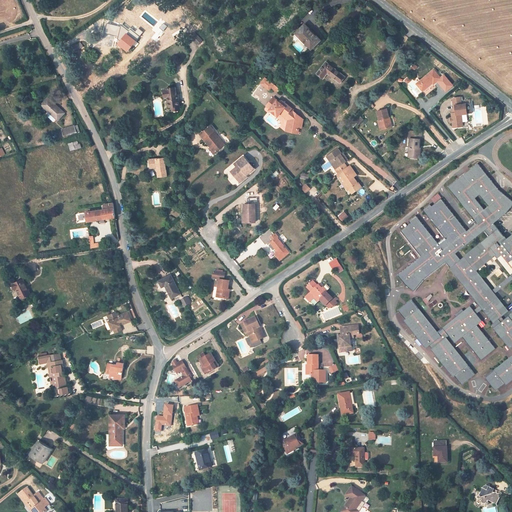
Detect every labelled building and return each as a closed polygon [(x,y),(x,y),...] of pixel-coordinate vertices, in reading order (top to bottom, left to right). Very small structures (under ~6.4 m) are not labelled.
[(119,43),(128,51),(136,41),(126,34),(128,31),(122,26),(121,26),(107,24),(105,33),(118,37),(121,40),(119,43)] [(311,49),(320,40),(305,24),(297,32),(305,41),(304,42),(311,49)] [(126,34),(136,41),(143,32),(138,28),(135,32),(130,29),(128,31),(126,34)] [(197,45),(202,41),(195,32),(190,36),(197,45)] [(295,33),(304,42),(305,41),(297,32),(295,33)] [(83,46),(80,43),(69,50),(72,53),(83,46)] [(340,83),(345,77),(326,62),(317,73),(323,78),(327,73),(340,83)] [(441,78),(433,70),(417,84),(422,91),(432,82),(434,84),(441,78)] [(167,97),(169,107),(172,107),(179,106),(178,94),(176,94),(175,87),(169,88),(170,90),(167,90),(163,91),(164,97),(167,97)] [(460,97),(453,98),(453,101),(454,109),(455,109),(456,113),(451,113),(452,119),(450,119),(451,123),(452,122),(453,124),(453,128),(462,127),(462,123),(461,114),(472,113),(471,103),(470,103),(470,100),(465,101),(465,104),(461,104),(461,100),(460,97)] [(64,113),(48,98),(41,105),(58,120),(64,113)] [(302,122),(303,119),(291,110),(292,109),(283,102),(273,113),(277,116),(280,113),(282,115),(284,113),(289,117),(288,119),(286,131),(296,133),(297,130),(298,131),(299,127),(300,121),(302,122)] [(380,130),(390,127),(388,118),(389,117),(387,109),(377,111),(379,120),(378,120),(380,130)] [(349,124),(344,119),(336,129),(341,133),(349,124)] [(76,132),(74,126),(62,129),(64,135),(76,132)] [(210,126),(200,134),(204,139),(209,146),(211,145),(212,146),(211,147),(209,148),(214,154),(225,145),(214,131),(215,131),(210,126)] [(422,131),(409,131),(409,138),(410,138),(409,147),(411,147),(410,157),(420,158),(420,148),(419,148),(420,139),(421,139),(422,131)] [(79,144),(78,141),(73,142),(75,150),(81,148),(80,143),(79,144)] [(327,156),(330,161),(333,161),(337,167),(335,168),(339,174),(340,174),(350,189),(349,189),(352,193),(361,187),(358,183),(353,177),(352,176),(355,174),(350,166),(347,167),(344,163),(348,160),(343,153),(342,154),(338,148),(327,156)] [(237,167),(231,171),(240,182),(244,179),(243,177),(254,169),(244,156),(234,164),(237,167)] [(166,176),(165,158),(150,160),(150,168),(157,167),(158,177),(166,176)] [(494,294),(511,279),(511,235),(505,241),(502,238),(504,236),(498,229),(489,237),(464,257),(460,260),(455,254),(484,231),(493,223),(505,214),(511,205),(511,200),(498,190),(477,163),(447,187),(476,223),(469,229),(443,197),(434,204),(432,202),(425,208),(447,236),(440,241),(418,214),(411,219),(413,221),(403,229),(424,254),(400,273),(408,283),(416,290),(425,278),(445,261),(480,305),(474,310),(471,306),(437,333),(411,299),(398,310),(405,319),(404,320),(427,348),(430,345),(432,348),(454,376),(455,376),(462,385),(475,374),(446,338),(449,335),(454,342),(465,334),(484,358),(499,346),(480,322),(482,320),(477,314),(483,308),(494,322),(498,319),(500,322),(494,327),(511,348),(511,346),(511,356),(485,378),(496,391),(504,384),(505,385),(511,378),(511,312),(503,319),(501,317),(508,311),(494,294)] [(350,189),(340,174),(339,174),(338,176),(348,190),(349,189),(350,189)] [(255,222),(255,204),(244,204),(244,213),(243,213),(243,216),(246,216),(246,222),(255,222)] [(114,208),(104,209),(95,211),(96,220),(115,217),(114,208)] [(96,220),(95,211),(86,212),(87,221),(96,220)] [(344,212),(339,216),(343,221),(348,216),(344,212)] [(493,223),(484,231),(489,237),(498,229),(493,223)] [(280,260),(289,252),(277,238),(278,237),(276,233),(269,238),(272,241),(271,243),(275,248),(278,251),(276,253),(275,253),(280,260)] [(397,252),(400,257),(411,249),(408,244),(397,252)] [(340,265),(336,259),(329,263),(333,269),(340,265)] [(17,275),(13,270),(8,274),(10,277),(12,280),(17,275)] [(228,289),(229,280),(224,279),(225,272),(214,271),(213,278),(219,279),(216,296),(227,298),(228,289)] [(180,294),(171,275),(158,281),(162,287),(165,286),(171,298),(180,294)] [(26,285),(23,279),(12,284),(14,289),(16,289),(20,296),(21,296),(23,298),(31,294),(27,288),(26,288),(25,285),(26,285)] [(325,292),(326,291),(323,288),(323,287),(322,288),(318,285),(317,286),(313,281),(307,287),(311,292),(305,298),(310,302),(311,301),(314,298),(315,297),(316,298),(317,297),(320,300),(325,306),(326,305),(328,307),(331,307),(335,306),(337,303),(335,301),(337,300),(335,298),(333,300),(325,292)] [(188,296),(181,299),(184,306),(191,303),(188,296)] [(118,314),(115,313),(107,316),(110,321),(109,322),(112,329),(113,329),(115,333),(122,330),(119,322),(122,321),(123,324),(131,321),(127,312),(119,316),(118,314)] [(258,327),(260,326),(255,317),(241,324),(245,333),(247,332),(250,337),(251,341),(247,343),(248,345),(251,346),(255,347),(261,343),(260,339),(263,338),(258,327)] [(56,332),(52,322),(47,324),(52,334),(56,332)] [(338,336),(339,347),(341,347),(342,352),(352,351),(352,346),(351,346),(350,338),(350,335),(353,335),(359,334),(358,325),(341,327),(341,336),(338,336)] [(63,374),(62,367),(64,366),(63,359),(61,359),(60,353),(58,353),(53,354),(50,355),(51,361),(51,362),(50,362),(52,373),(50,373),(52,385),(56,385),(58,394),(69,392),(68,386),(67,386),(65,376),(63,377),(63,374)] [(198,357),(200,361),(201,360),(205,367),(204,367),(202,368),(205,374),(216,368),(213,363),(215,361),(211,354),(206,357),(203,354),(198,357)] [(50,355),(38,356),(40,364),(48,362),(50,362),(51,362),(51,361),(50,355)] [(312,375),(318,375),(318,371),(318,355),(308,355),(308,365),(308,374),(312,375)] [(175,359),(172,363),(173,366),(177,373),(181,371),(184,376),(175,381),(179,388),(191,381),(190,378),(188,375),(190,374),(182,361),(177,363),(175,359)] [(120,363),(117,363),(117,365),(108,363),(106,371),(111,372),(110,374),(110,376),(121,378),(124,364),(120,363)] [(326,371),(318,371),(318,375),(312,375),(312,381),(318,381),(318,382),(326,383),(326,371)] [(342,415),(353,413),(349,392),(338,394),(342,415)] [(163,416),(157,415),(156,430),(161,431),(162,424),(170,425),(173,405),(165,404),(163,416)] [(199,415),(198,405),(185,408),(186,414),(187,413),(188,416),(186,416),(187,421),(189,421),(190,426),(198,424),(197,416),(199,415)] [(124,428),(124,415),(110,415),(110,445),(122,445),(122,429),(122,428),(124,428)] [(303,444),(297,433),(285,439),(286,441),(281,443),(287,453),(294,449),(293,449),(296,448),(303,444)] [(51,450),(43,445),(43,444),(39,441),(29,455),(43,463),(51,450)] [(438,456),(439,462),(447,462),(446,441),(433,441),(434,456),(438,456)] [(364,449),(351,449),(351,456),(356,456),(356,467),(364,467),(364,460),(364,453),(364,449)] [(212,466),(208,450),(196,453),(200,469),(212,466)] [(494,489),(489,487),(487,486),(486,486),(485,486),(484,487),(482,489),(479,496),(478,496),(477,497),(477,498),(478,499),(479,500),(480,499),(480,500),(480,499),(481,499),(481,500),(481,501),(481,502),(482,503),(483,504),(485,504),(486,503),(487,503),(487,502),(488,501),(496,505),(502,494),(502,493),(501,493),(497,494),(496,494),(496,492),(494,493),(493,492),(494,489)] [(43,499),(38,492),(33,496),(27,487),(18,494),(26,504),(28,503),(34,511),(36,511),(39,511),(44,511),(46,511),(44,508),(49,504),(47,501),(46,502),(44,499),(43,499)] [(365,496),(352,487),(346,495),(351,498),(351,499),(350,500),(349,500),(345,507),(341,511),(348,511),(350,511),(351,511),(353,511),(355,509),(365,496)] [(127,511),(127,499),(116,499),(116,511),(127,511)] [(34,511),(28,503),(26,504),(31,511),(34,511)]
